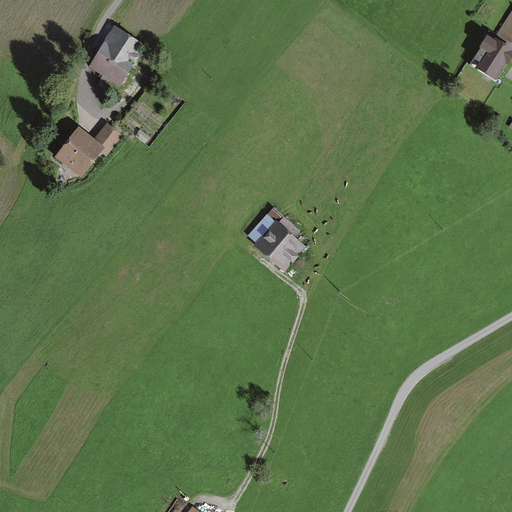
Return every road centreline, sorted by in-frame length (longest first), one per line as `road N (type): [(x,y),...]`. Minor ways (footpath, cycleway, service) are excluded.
road 1 (track): [(236,499),(271,431),(303,305),(299,288),(261,259)]
road 2 (unclassified): [(511,316),(411,382),(346,511)]
